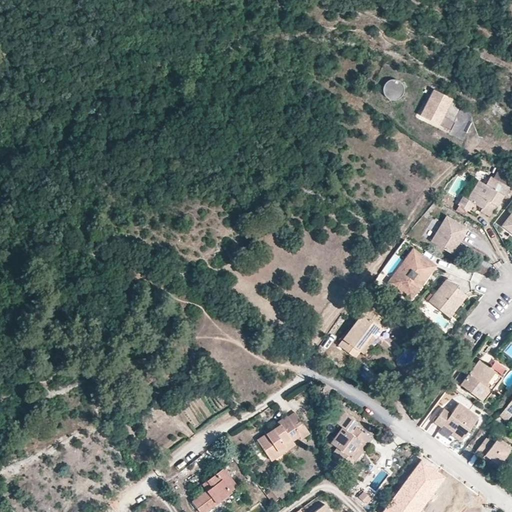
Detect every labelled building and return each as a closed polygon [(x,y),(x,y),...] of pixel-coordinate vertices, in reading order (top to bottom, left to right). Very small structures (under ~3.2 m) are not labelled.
[(403,91),(403,88),(402,85),(401,82),(398,80),(395,79),(392,79),(389,80),(386,82),(384,84),(383,88),(383,91),(384,94),(385,97),(388,99),(391,100),(394,100),(397,99),(400,97),(402,95),(403,91)] [(451,98),(432,89),(419,116),(450,130),(454,122),(443,116),(451,98)] [(505,197),(510,188),(490,176),(485,184),(478,180),(467,199),(463,196),(458,205),(469,211),(474,203),(482,208),(480,211),(489,216),(496,205),(496,206),(503,195),(505,197)] [(511,211),(502,226),(511,233),(511,211)] [(458,244),(467,227),(446,215),(439,228),(431,241),(454,255),(460,245),(458,244)] [(431,241),(439,228),(433,225),(426,238),(431,241)] [(400,283),(402,285),(405,284),(407,288),(414,293),(431,270),(430,262),(413,249),(396,273),(400,283)] [(407,288),(405,284),(402,285),(400,283),(396,273),(388,283),(410,298),(414,293),(407,288)] [(452,313),(466,295),(445,279),(431,297),(438,309),(452,313)] [(438,309),(431,297),(428,301),(438,309)] [(376,323),(381,316),(367,306),(338,345),(354,357),(358,351),(371,334),(375,337),(382,328),(379,325),(376,323)] [(379,325),(384,319),(381,316),(376,323),(379,325)] [(363,354),(375,337),(371,334),(358,351),(363,354)] [(484,403),(503,377),(478,359),(460,384),(484,403)] [(511,415),(511,397),(499,415),(506,421),(511,414),(511,415)] [(462,439),(478,417),(458,402),(450,413),(443,408),(434,422),(442,427),(443,425),(452,431),(462,439)] [(356,448),(361,441),(367,445),(372,438),(356,427),(353,430),(350,428),(356,421),(336,406),(328,416),(342,427),(331,443),(337,448),(332,454),(333,459),(348,470),(355,461),(352,459),(358,450),(356,448)] [(302,439),(310,433),(296,412),(287,417),(286,416),(271,425),(273,428),(266,434),(257,440),(271,461),(295,445),(292,441),(300,436),(302,439)] [(419,418),(414,412),(410,416),(415,421),(419,418)] [(266,434),(273,428),(271,425),(263,430),(266,434)] [(462,439),(452,431),(451,433),(461,441),(462,439)] [(498,465),(511,447),(497,437),(493,443),(485,437),(475,451),(489,462),(491,459),(498,465)] [(355,461),(367,445),(361,441),(356,448),(358,450),(352,459),(355,461)] [(418,511),(445,476),(421,459),(381,511),(418,511)] [(498,465),(491,459),(489,462),(496,468),(498,465)] [(199,511),(205,511),(238,487),(223,468),(202,484),(207,490),(192,501),(199,511)] [(371,498),(364,491),(358,497),(366,504),(371,498)]
